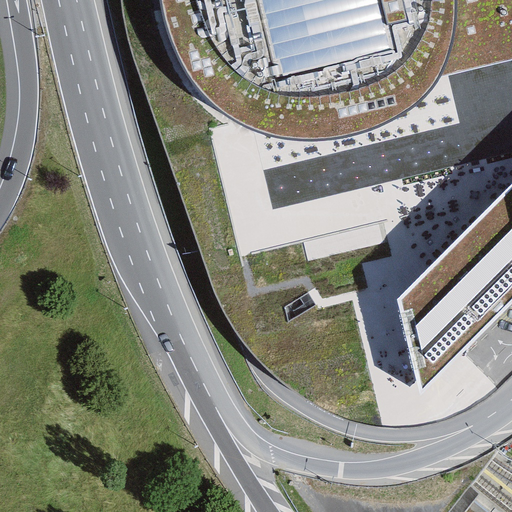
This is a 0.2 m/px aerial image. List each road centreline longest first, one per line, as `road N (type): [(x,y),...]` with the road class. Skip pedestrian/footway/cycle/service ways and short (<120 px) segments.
road 1 (motorway): [(269,511),(209,414),(152,292),(111,172),(68,0)]
road 2 (motorway): [(16,0),(28,114),(0,211)]
